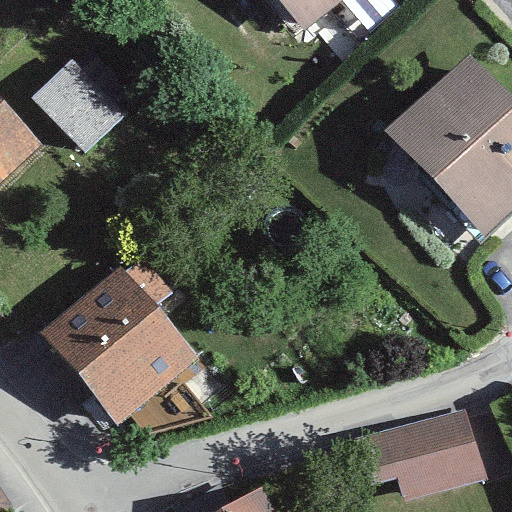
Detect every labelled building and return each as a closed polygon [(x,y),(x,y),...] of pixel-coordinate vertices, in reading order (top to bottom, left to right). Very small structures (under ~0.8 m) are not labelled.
[(278,0),(310,33),(344,0),(278,0)] [(75,73),(44,105),(94,155),(125,122),(75,73)] [(511,129),(464,80),(399,145),(486,233),(511,206),(511,129)] [(0,118),(0,174),(29,149),(0,118)] [(125,283),(57,341),(123,422),(191,366),(149,315),(173,297),(148,267),(128,285),(125,283)] [(471,419),(368,448),(379,479),(409,469),(418,497),(456,484),(487,475),(471,419)] [(220,493),(190,511),(265,511),(261,505),(248,511),(237,511),(226,492),(220,493)]
